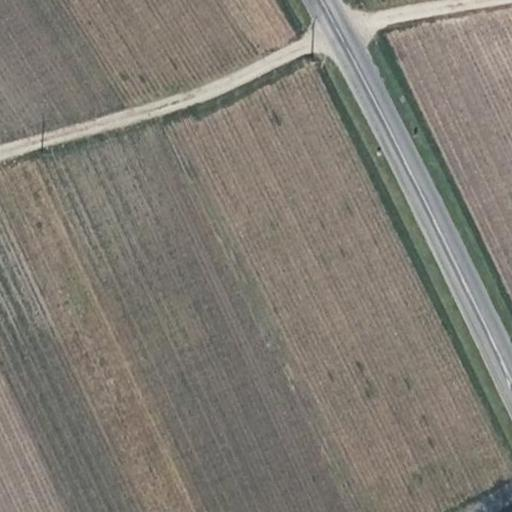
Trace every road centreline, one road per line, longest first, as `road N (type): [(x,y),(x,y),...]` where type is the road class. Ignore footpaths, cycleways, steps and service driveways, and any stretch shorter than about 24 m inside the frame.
road 1 (secondary): [(511,382),(325,0)]
road 2 (track): [(345,33),(168,104),(0,156)]
road 3 (track): [(345,33),(511,0)]
